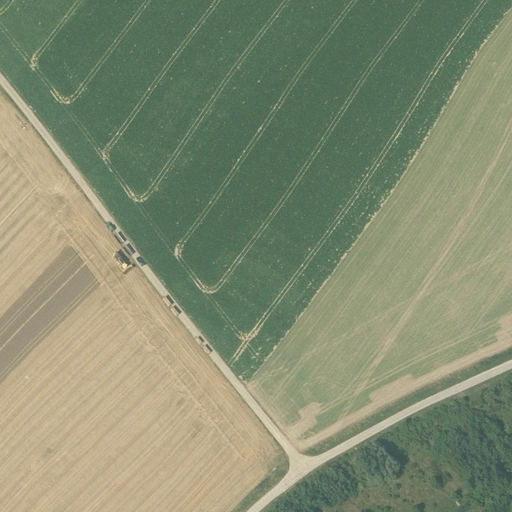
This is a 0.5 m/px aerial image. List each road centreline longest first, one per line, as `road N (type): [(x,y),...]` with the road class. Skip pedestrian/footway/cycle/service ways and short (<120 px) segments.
road 1 (track): [(307,484),(0,106)]
road 2 (track): [(307,484),(511,374)]
